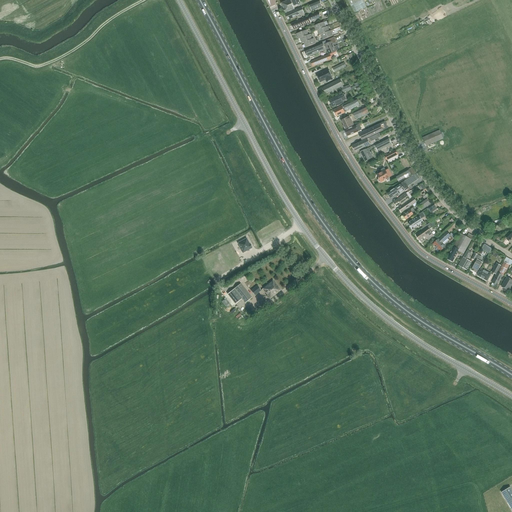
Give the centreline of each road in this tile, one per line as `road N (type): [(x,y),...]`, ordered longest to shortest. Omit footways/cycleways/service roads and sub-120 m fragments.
road 1 (unclassified): [(511,397),(407,335),(338,274),(273,179),(178,0)]
road 2 (primary): [(511,374),(405,310),(353,262),(291,174),(199,0)]
road 3 (tertiary): [(511,305),(417,251),(404,235),(344,149),(268,0)]
road 4 (residential): [(511,256),(464,223),(430,186),(329,0)]
road 5 (track): [(0,59),(48,63),(144,0)]
